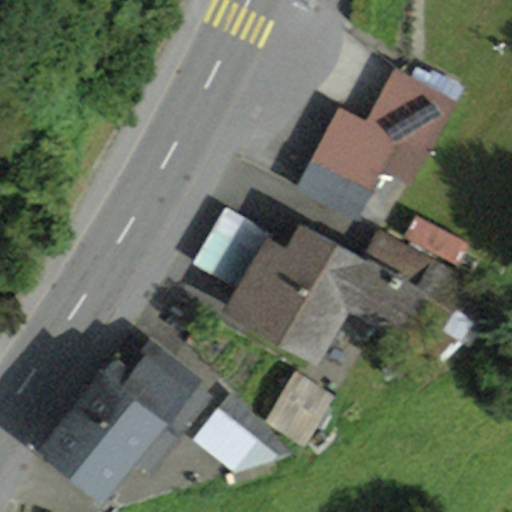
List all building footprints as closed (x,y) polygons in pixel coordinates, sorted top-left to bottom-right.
[(370,192),(399,139),(426,153),(454,100),(401,72),(373,125),(345,111),(317,164),(370,192)] [(273,234),(227,207),(194,262),(241,289),(269,241),(273,234)] [(469,336),(491,298),(380,235),(365,262),(300,229),(287,251),(269,241),(241,289),(233,302),(316,351),(334,319),(363,335),(375,316),(392,326),(415,288),(419,290),(412,302),(469,336)] [(148,343),(127,370),(113,360),(45,443),(103,495),(134,455),(152,469),(208,397),(192,384),(196,378),(148,343)] [(290,387),(269,417),(301,440),(322,409),(290,387)] [(239,464),(287,451),(232,397),(202,435),(239,464)]
